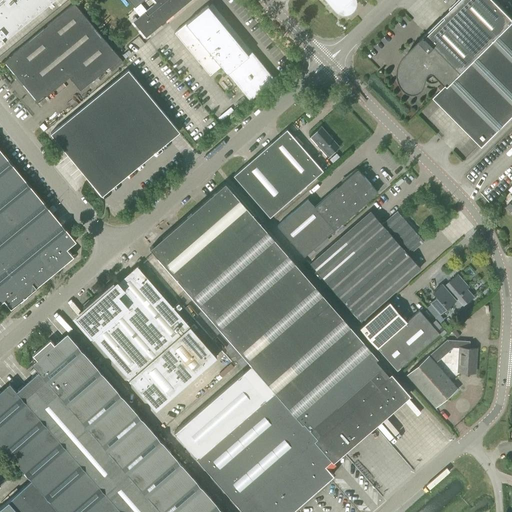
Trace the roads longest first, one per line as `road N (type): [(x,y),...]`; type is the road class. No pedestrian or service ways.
road 1 (unclassified): [(506,365),(506,287),(489,236),(328,62)]
road 2 (unclassified): [(116,250),(328,62)]
road 3 (unclassified): [(116,250),(0,109)]
road 4 (unclassified): [(0,353),(116,250)]
